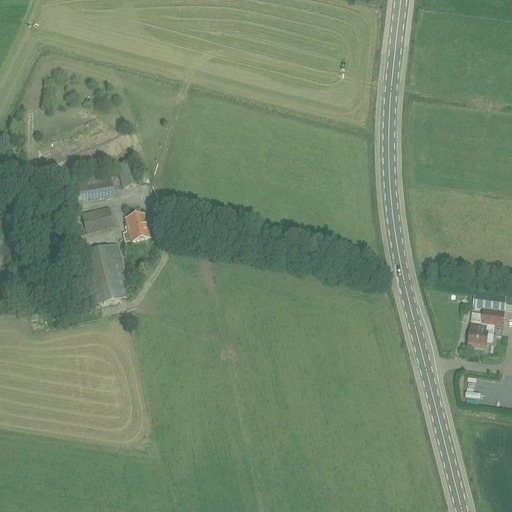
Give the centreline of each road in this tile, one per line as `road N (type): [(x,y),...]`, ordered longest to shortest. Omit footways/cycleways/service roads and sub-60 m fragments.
road 1 (secondary): [(404,283),(389,174),(401,0)]
road 2 (unclassified): [(404,283),(171,241)]
road 3 (secondary): [(467,511),(404,283)]
